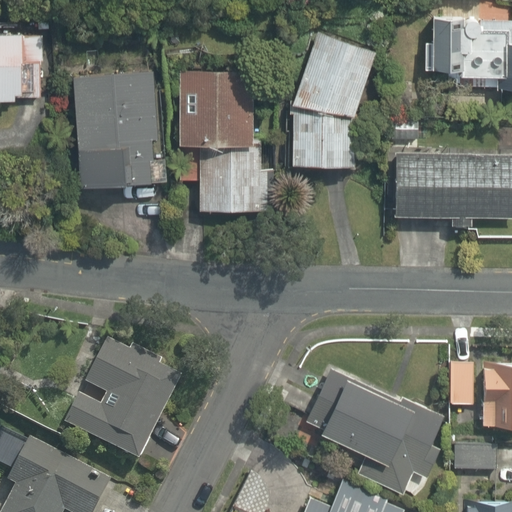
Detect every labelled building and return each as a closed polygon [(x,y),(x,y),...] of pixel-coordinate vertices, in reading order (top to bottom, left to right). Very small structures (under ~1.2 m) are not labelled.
[(511,91),(511,0),(428,0),(427,90),(511,91)] [(43,28),(0,27),(0,99),(43,100),(43,28)] [(375,50),(313,28),(284,106),(279,163),(350,164),(344,113),(375,50)] [(193,208),(270,209),(271,159),(261,159),(261,140),(248,140),(249,70),(173,69),(173,143),(181,143),(180,182),(193,182),(193,208)] [(153,71),(71,72),(71,183),(154,182),(153,71)] [(511,147),(385,148),(385,214),(511,213),(511,147)] [(98,327),(74,374),(102,389),(94,405),(66,390),(50,420),(130,461),(178,368),(98,327)] [(473,404),(473,426),(511,427),(511,356),(443,355),(442,403),(473,404)] [(433,448),(422,443),(436,410),(398,394),(394,403),(322,373),(298,429),(360,455),(350,477),(400,497),(409,475),(420,480),(433,448)] [(5,423),(0,431),(0,468),(9,474),(0,488),(0,511),(87,511),(105,483),(5,423)] [(493,466),(494,434),(452,433),(452,465),(493,466)] [(370,511),(368,511),(367,511),(341,511),(307,497),(300,511),(270,511),(257,506),(254,511),(370,511)] [(511,511),(511,501),(451,499),(450,511),(511,511)]
